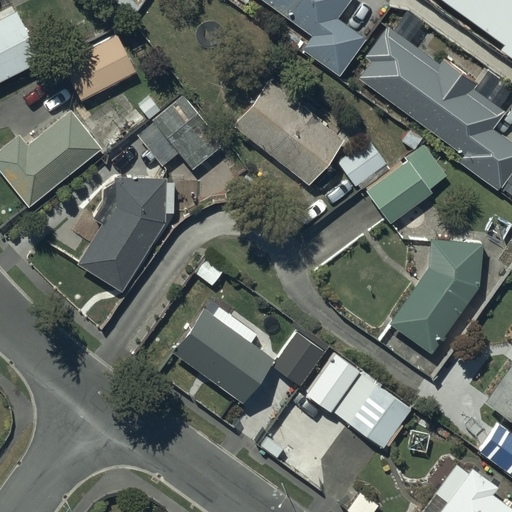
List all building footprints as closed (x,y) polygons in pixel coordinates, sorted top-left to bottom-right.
[(138,5),(133,0),(118,0),(129,13),(138,5)] [(261,0),(311,34),(300,49),(338,75),(364,37),(336,18),(348,0),(261,0)] [(497,50),(511,60),(511,0),(440,0),(501,44),(497,50)] [(0,13),(0,73),(39,54),(15,6),(0,13)] [(385,25),(362,56),(368,61),(356,77),(462,154),(457,161),(498,190),(511,171),(511,144),(489,127),(501,110),(497,106),(509,90),(493,79),(481,96),(470,88),(472,85),(439,60),(437,63),(385,25)] [(59,61),(79,101),(136,72),(116,32),(59,61)] [(231,126),(306,185),(342,139),(266,80),(231,126)] [(174,151),(188,169),(217,146),(198,123),(201,120),(181,95),(150,120),(151,121),(135,135),(158,164),(174,151)] [(0,146),(0,173),(26,206),(98,149),(68,111),(24,146),(15,134),(0,146)] [(365,139),(336,161),(354,186),(383,164),(365,139)] [(421,145),(404,158),(405,161),(364,191),(388,224),(431,192),(428,188),(444,177),(421,145)] [(112,182),(90,218),(100,224),(75,264),(119,292),(163,221),(163,213),(171,213),(172,182),(164,182),(164,178),(112,177),(112,182)] [(479,243),(427,240),(425,268),(387,324),(429,353),(477,284),(479,243)] [(209,300),(171,351),(240,403),(272,359),(248,341),(254,333),(209,300)] [(509,364),(482,401),(511,422),(511,356),(508,363),(509,364)] [(350,366),(339,382),(348,388),(331,412),(381,447),(409,407),(350,366)] [(511,433),(500,424),(480,452),(511,475),(511,433)] [(510,511),(511,510),(511,509),(491,494),(496,487),(470,467),(466,472),(454,463),(417,511),(510,511)]
